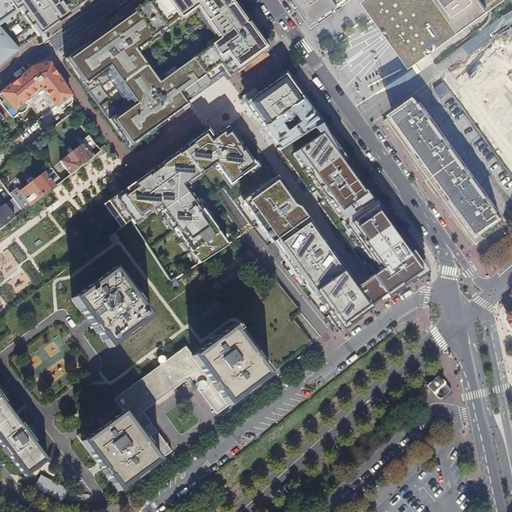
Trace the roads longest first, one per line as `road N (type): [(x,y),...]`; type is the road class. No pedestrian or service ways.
road 1 (residential): [(449,288),(391,318),(144,511)]
road 2 (secondary): [(461,319),(240,511)]
road 3 (primary): [(257,0),(422,226)]
road 4 (primary): [(461,319),(496,511)]
road 5 (primary): [(511,492),(474,340),(461,319)]
road 6 (unknown): [(428,73),(503,199)]
road 7 (residential): [(115,0),(0,84)]
